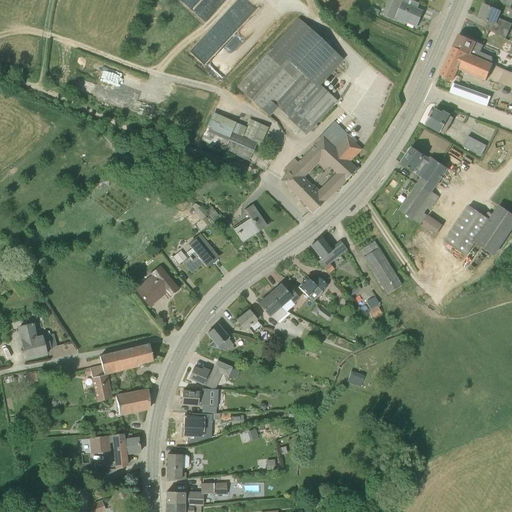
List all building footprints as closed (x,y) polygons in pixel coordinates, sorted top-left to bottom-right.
[(401,3),(396,17),(417,26),(423,12),(410,6),(412,0),(411,0),(397,0),(397,1),(401,3)] [(498,19),(501,12),(484,5),(479,18),(488,22),(485,29),(500,35),(506,22),(498,19)] [(272,46),(274,48),(304,76),(314,85),(317,83),(320,85),(343,60),(298,18),(272,46)] [(453,48),(481,60),(483,55),(480,54),(483,47),(475,43),(459,35),(453,48)] [(276,106),(304,76),(274,48),(238,87),(262,110),(270,100),(276,106)] [(453,48),(440,76),(453,81),(455,76),(458,77),(461,71),(485,82),(493,66),(492,66),(481,61),(481,60),(453,48)] [(228,49),(210,69),(222,80),(240,60),(228,49)] [(312,132),(318,126),(315,124),(337,101),(320,85),(317,83),(314,85),(286,116),(299,128),(306,135),(310,130),(312,132)] [(486,106),(489,97),(453,84),(450,93),(486,106)] [(429,119),(430,119),(427,125),(444,134),(453,118),(443,113),(442,115),(435,111),(431,117),(430,117),(429,119)] [(211,124),(204,139),(203,142),(249,162),(256,145),(259,146),(268,128),(249,119),(241,137),(211,124)] [(326,186),(333,193),(356,169),(349,162),(361,149),(333,122),(320,136),(323,138),(312,149),(320,157),(337,173),(326,184),(326,186)] [(481,157),(486,146),(468,136),(462,147),(481,157)] [(400,164),(421,178),(399,211),(412,220),(422,205),(429,210),(438,197),(431,193),(447,169),(430,158),(429,159),(412,147),(411,148),(409,148),(407,151),(408,153),(400,164)] [(314,212),(326,199),(333,193),(326,186),(320,193),(312,186),(310,188),(300,179),(320,157),(312,149),(281,181),(314,212)] [(271,160),(262,155),(255,165),(264,170),(271,160)] [(493,216),(475,243),(493,256),(511,227),(511,214),(499,205),(492,215),(493,216)] [(210,206),(204,211),(207,215),(212,220),(218,215),(210,206)] [(265,227),(252,206),(244,211),(251,221),(243,226),(241,223),(233,228),(242,242),(265,227)] [(444,242),(466,256),(475,243),(493,216),(492,215),(487,212),(484,217),(469,206),(444,242)] [(207,215),(204,211),(200,207),(195,212),(202,220),(207,215)] [(429,213),(421,225),(436,235),(444,223),(429,213)] [(189,258),(183,263),(190,273),(202,264),(205,268),(217,258),(212,252),(209,253),(206,249),(209,248),(199,236),(188,246),(191,250),(186,253),(189,258)] [(310,246),(321,259),(318,262),(328,274),(334,269),(328,263),(346,249),(340,241),(330,249),(321,237),(310,246)] [(363,257),(386,294),(401,285),(374,242),(362,249),(366,256),(363,257)] [(177,290),(159,268),(151,274),(156,280),(148,287),(145,283),(136,291),(148,305),(165,291),(169,297),(177,290)] [(318,277),(313,283),(307,278),(298,287),(313,301),(317,296),(319,298),(322,294),(321,293),(329,284),(322,277),(320,279),(318,277)] [(283,310),(287,312),(292,307),(290,304),(291,302),(292,303),(298,298),(289,288),(286,291),(281,285),(270,295),(283,310)] [(350,294),(353,298),(362,290),(359,286),(350,294)] [(283,310),(270,295),(258,305),(269,317),(271,315),(279,324),(290,314),(286,312),(287,312),(283,310)] [(375,297),(366,302),(370,309),(376,305),(379,304),(375,297)] [(376,305),(370,309),(369,309),(373,318),(381,314),(376,305)] [(318,306),(314,312),(330,321),(334,315),(318,306)] [(236,320),(244,330),(256,321),(249,311),(236,320)] [(43,336),(36,338),(32,324),(18,327),(26,360),(46,355),(44,347),(49,346),(49,348),(63,345),(63,344),(56,346),(53,334),(52,334),(51,329),(41,331),(43,336)] [(223,352),(227,348),(230,352),(234,349),(231,345),(232,345),(217,325),(207,333),(213,342),(207,346),(223,352)] [(149,345),(110,354),(114,370),(138,364),(138,365),(153,361),(149,345)] [(106,372),(114,370),(110,354),(100,357),(102,366),(85,370),(86,376),(91,375),(97,402),(113,399),(106,372)] [(203,369),(202,371),(194,367),(189,379),(212,389),(219,372),(227,376),(231,368),(217,362),(212,373),(203,369)] [(351,371),(346,383),(359,388),(364,376),(351,371)] [(37,381),(36,372),(27,373),(29,382),(37,381)] [(202,414),(213,414),(216,414),(216,407),(209,407),(210,390),(198,389),(198,393),(182,392),(181,404),(202,406),(202,414)] [(146,390),(116,396),(119,415),(150,409),(146,390)] [(201,434),(201,420),(213,420),(213,414),(202,414),(193,414),(193,420),(185,420),(184,436),(191,436),(191,433),(201,434)] [(231,415),(231,426),(242,426),(242,415),(231,415)] [(247,431),(251,442),(260,438),(256,428),(247,431)] [(132,434),(123,435),(125,454),(140,453),(138,439),(133,439),(132,434)] [(126,466),(125,454),(123,435),(89,438),(91,453),(108,451),(107,444),(112,443),(115,470),(126,466)] [(167,479),(181,480),(181,469),(186,469),(189,467),(189,458),(186,456),(186,455),(168,455),(167,479)] [(275,460),(267,460),(267,469),(276,468),(275,460)] [(166,492),(166,504),(194,505),(203,505),(203,493),(226,494),(226,484),(213,485),(201,485),(201,493),(184,493),(184,492),(166,492)] [(89,511),(101,511),(104,511),(100,502),(88,507),(89,511)]
